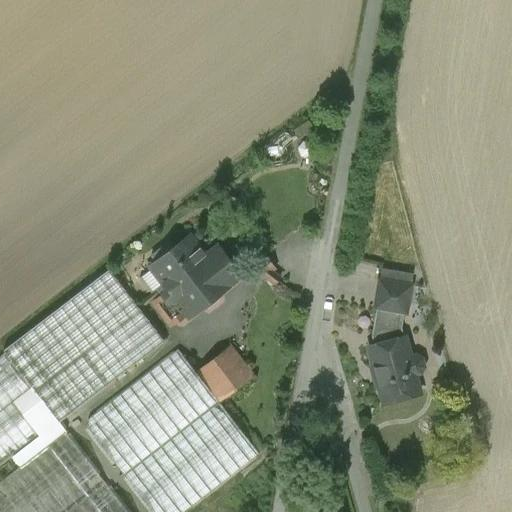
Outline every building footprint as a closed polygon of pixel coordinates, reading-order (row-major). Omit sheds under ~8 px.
[(157,263),(151,267),(189,316),(239,277),(217,248),(205,257),(189,237),(172,250),(167,244),(151,256),(157,263)] [(115,267),(133,290),(146,280),(128,257),(115,267)] [(115,267),(20,340),(37,363),(133,290),(115,267)] [(404,312),(406,313),(410,286),(379,281),(375,307),(377,308),(404,312)] [(135,293),(40,367),(67,403),(72,409),(168,336),(135,293)] [(371,335),(374,336),(376,344),(367,346),(373,369),(375,369),(379,382),(377,382),(383,403),(420,393),(415,375),(421,373),(424,367),(422,358),(415,355),(410,356),(405,337),(403,337),(401,330),(404,312),(377,308),(371,335)] [(20,340),(5,352),(54,415),(67,403),(40,367),(37,363),(20,340)] [(218,396),(252,371),(229,341),(195,366),(218,396)] [(124,475),(219,401),(178,349),(88,418),(88,429),(124,475)] [(54,415),(5,352),(0,355),(0,466),(58,421),(54,415)] [(219,401),(124,475),(152,511),(184,511),(260,454),(219,401)] [(128,511),(66,432),(0,482),(0,511),(128,511)]
